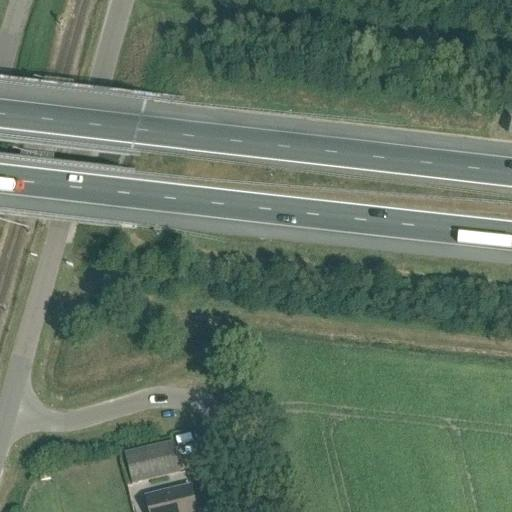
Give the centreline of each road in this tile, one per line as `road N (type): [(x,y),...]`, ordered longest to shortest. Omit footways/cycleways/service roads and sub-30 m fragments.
road 1 (motorway): [(511,174),(0,115)]
road 2 (motorway): [(0,179),(511,235)]
road 3 (unclassified): [(5,414),(121,0)]
road 4 (unclassified): [(257,511),(231,430),(195,402),(164,397),(61,421),(5,414)]
